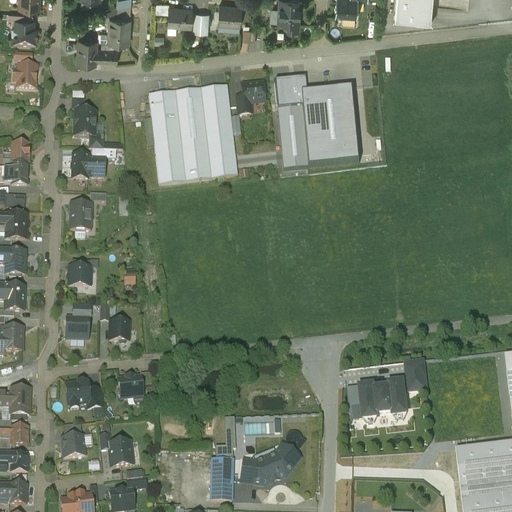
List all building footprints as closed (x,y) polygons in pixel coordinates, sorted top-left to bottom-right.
[(19,0),(20,9),(38,10),(38,0),(19,0)] [(92,0),(89,0),(81,0),(81,8),(92,6),(92,0)] [(290,0),(286,0),(279,0),(278,23),(288,23),(287,31),(298,32),(300,1),(290,0)] [(335,0),(334,17),(357,18),(358,2),(357,0),(335,0)] [(396,0),(395,20),(431,23),(433,0),(396,0)] [(131,5),(118,8),(117,14),(130,15),(131,5)] [(241,7),(219,6),(218,24),(240,26),(241,7)] [(192,9),(169,7),(167,26),(191,28),(192,9)] [(130,20),(110,18),(108,43),(128,44),(130,20)] [(33,21),(15,21),(15,29),(18,30),(18,29),(33,30),(33,21)] [(33,30),(18,29),(18,30),(18,37),(15,37),(14,48),(34,49),(35,30),(33,30)] [(97,41),(79,40),(77,63),(95,64),(95,62),(101,62),(102,49),(96,49),(97,41)] [(117,50),(102,49),(101,62),(110,63),(110,62),(116,62),(117,50)] [(15,56),(14,65),(32,66),(32,56),(15,56)] [(37,69),(18,68),(18,74),(14,74),(13,84),(18,84),(17,90),(35,91),(36,83),(34,83),(35,76),(36,76),(37,69)] [(301,96),(306,95),(305,81),(275,84),(278,109),(302,106),(301,96)] [(263,85),(241,87),(242,99),(243,106),(246,106),(265,104),(263,85)] [(227,88),(200,91),(207,150),(208,150),(211,181),(237,178),(237,177),(237,178),(227,89),(227,88)] [(200,91),(175,94),(182,153),(207,150),(200,91)] [(359,163),(352,91),(306,95),(301,96),(302,106),(307,168),(359,163)] [(175,94),(149,97),(151,120),(153,137),(159,187),(211,181),(208,150),(207,150),(182,153),(175,94)] [(242,99),(236,99),(238,117),(247,117),(246,106),(243,106),(242,99)] [(75,113),(83,113),(84,102),(72,102),(71,113),(75,113)] [(302,106),(278,109),(283,170),(307,168),(302,106)] [(83,113),(75,113),(74,138),(89,139),(95,139),(96,114),(83,113)] [(101,139),(95,139),(89,139),(89,152),(92,152),(103,152),(103,143),(104,139),(101,139)] [(29,146),(12,145),(12,156),(11,164),(13,165),(13,170),(12,170),(12,186),(12,187),(27,187),(28,165),(29,165),(29,146)] [(103,152),(92,152),(92,160),(105,161),(105,152),(103,152)] [(115,161),(115,152),(105,152),(105,161),(115,161)] [(12,156),(3,155),(3,170),(4,170),(12,170),(13,170),(13,165),(11,164),(12,156)] [(88,157),(73,157),(72,180),(88,181),(88,179),(88,160),(88,157)] [(105,161),(92,160),(88,160),(88,179),(104,180),(105,161)] [(12,170),(4,170),(4,185),(12,186),(12,170)] [(106,196),(90,195),(90,203),(106,204),(106,196)] [(25,198),(0,196),(0,208),(25,210),(25,198)] [(127,197),(119,198),(120,205),(128,205),(127,197)] [(91,206),(71,206),(71,223),(70,223),(70,233),(90,233),(91,206)] [(26,217),(6,216),(7,217),(6,235),(6,241),(12,242),(26,242),(25,242),(26,217)] [(11,253),(6,253),(6,254),(6,267),(5,277),(24,278),(25,254),(11,253)] [(126,285),(137,285),(137,268),(126,268),(126,285)] [(72,270),(69,270),(69,289),(90,289),(90,270),(84,270),(72,270)] [(24,290),(0,289),(0,303),(5,304),(5,313),(0,312),(0,319),(5,319),(14,319),(14,313),(23,314),(24,290)] [(74,307),(73,321),(88,322),(91,322),(91,308),(74,307)] [(73,321),(67,321),(66,341),(88,342),(88,322),(73,321)] [(129,324),(110,323),(109,343),(119,343),(120,346),(125,346),(126,343),(129,343),(129,324)] [(23,330),(4,329),(4,335),(3,353),(4,353),(22,354),(23,330)] [(511,511),(511,357),(505,358),(511,417),(511,444),(456,451),(463,511),(511,511)] [(424,363),(405,365),(409,394),(427,392),(424,363)] [(151,375),(140,376),(141,379),(142,389),(153,387),(151,375)] [(141,379),(119,382),(121,401),(135,399),(135,401),(143,400),(142,389),(141,379)] [(85,384),(77,385),(78,386),(66,387),(68,408),(70,408),(71,412),(78,411),(78,407),(87,406),(90,405),(89,393),(88,385),(86,385),(85,384)] [(375,426),(377,420),(377,416),(393,414),(393,419),(407,417),(403,384),(389,385),(390,388),(374,390),(374,387),(360,389),(363,421),(368,427),(375,426)] [(30,391),(11,390),(11,397),(0,396),(0,408),(3,409),(10,409),(10,417),(27,417),(29,417),(30,391)] [(101,392),(89,393),(90,405),(87,406),(87,412),(93,411),(103,410),(101,392)] [(10,409),(3,409),(2,423),(10,423),(10,417),(10,409)] [(103,410),(93,411),(95,422),(105,421),(103,410)] [(2,423),(0,422),(0,438),(11,439),(11,429),(11,423),(10,423),(2,423)] [(74,428),(63,430),(64,440),(75,439),(74,428)] [(28,430),(11,429),(11,439),(10,442),(0,441),(0,451),(10,452),(10,447),(27,448),(28,430)] [(288,447),(290,449),(292,450),(297,454),(304,444),(300,441),(299,438),(297,437),(294,436),(292,436),(289,437),(287,439),(286,442),(286,445),(288,447)] [(64,440),(62,441),(64,461),(84,458),(82,439),(82,438),(75,439),(64,440)] [(109,438),(99,439),(100,453),(109,452),(108,446),(110,446),(109,438)] [(110,446),(108,446),(109,452),(111,470),(132,468),(130,444),(110,446)] [(276,457),(254,466),(243,464),(240,486),(263,489),(285,480),(300,462),(283,448),(276,457)] [(221,454),(212,453),(210,504),(231,504),(233,463),(221,463),(221,454)] [(10,457),(0,457),(0,472),(6,473),(6,467),(11,467),(11,457),(10,457)] [(28,457),(11,457),(11,467),(11,474),(27,474),(28,457)] [(144,481),(127,483),(128,493),(132,492),(132,493),(146,491),(144,481)] [(27,488),(0,487),(0,505),(9,506),(26,507),(27,488)] [(128,493),(110,495),(111,511),(130,511),(134,511),(132,493),(132,492),(128,493)] [(92,511),(91,497),(80,498),(80,496),(75,496),(76,498),(77,511),(92,511)] [(72,501),(61,502),(62,511),(77,511),(76,498),(72,499),(72,501)]
